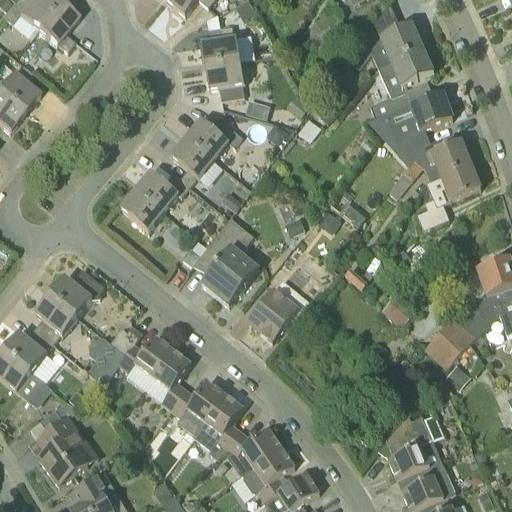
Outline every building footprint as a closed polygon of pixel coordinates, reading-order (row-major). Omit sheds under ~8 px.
[(15,8),(4,0),(0,5),(0,11),(7,17),(15,8)] [(38,36),(61,9),(49,0),(37,0),(36,2),(33,0),(21,0),(20,2),(15,8),(7,17),(3,22),(13,29),(20,21),(38,36)] [(20,2),(21,0),(4,0),(15,8),(20,2)] [(172,0),(167,6),(185,21),(198,5),(208,13),(216,3),(212,0),(172,0)] [(347,0),(350,3),(354,0),(359,8),(373,0),(347,0)] [(61,9),(38,36),(57,51),(58,50),(67,58),(76,48),(66,40),(79,24),(61,9)] [(392,67),(423,54),(412,28),(381,42),(392,67)] [(235,44),(233,32),(209,36),(211,48),(202,49),(205,73),(240,67),(237,44),(235,44)] [(359,73),(375,51),(364,44),(348,66),(359,73)] [(387,120),(413,111),(406,92),(435,79),(423,54),(392,67),(378,73),(392,103),(382,107),(387,120)] [(240,67),(205,73),(209,96),(220,94),(222,106),(244,102),(242,91),(244,90),(240,67)] [(0,95),(0,99),(25,120),(41,102),(24,88),(33,79),(23,70),(14,80),(14,79),(0,95)] [(0,130),(10,138),(25,120),(0,99),(0,130)] [(444,99),(413,111),(422,137),(453,125),(444,99)] [(299,122),(309,111),(297,100),(287,112),(299,122)] [(268,119),(270,108),(251,105),(250,117),(268,119)] [(328,130),(343,114),(337,108),(329,117),(319,107),(312,114),(328,130)] [(187,144),(214,166),(229,148),(235,153),(243,144),(218,123),(210,132),(202,125),(187,144)] [(309,124),(298,137),(310,147),(321,133),(309,124)] [(289,138),(277,129),(267,142),(279,151),(283,146),(289,138)] [(431,188),(472,171),(462,146),(448,152),(444,143),(424,153),(425,153),(414,167),(413,166),(395,189),(389,197),(398,204),(423,174),(426,176),(431,187),(431,188)] [(199,185),(214,166),(187,144),(172,162),(188,175),(180,185),(190,193),(198,184),(199,185)] [(431,188),(431,187),(427,189),(434,205),(425,209),(415,213),(417,220),(418,220),(424,235),(450,225),(444,210),(481,195),(472,171),(431,188)] [(190,193),(180,185),(172,194),(152,177),(136,195),(164,219),(178,201),(181,204),(190,193)] [(149,237),(164,219),(136,195),(121,214),(149,237)] [(242,207),(229,196),(222,206),(235,216),(242,207)] [(356,215),(348,225),(357,233),(365,222),(356,215)] [(333,239),(341,225),(326,217),(319,230),(333,239)] [(292,241),(305,236),(300,223),(287,228),(292,241)] [(230,312),(260,275),(240,259),(254,242),(231,224),(206,256),(219,268),(202,289),(230,312)] [(200,264),(191,257),(189,256),(182,267),(192,275),(200,264)] [(401,280),(414,270),(402,256),(390,266),(401,280)] [(374,261),(361,284),(351,275),(346,281),(362,295),(367,289),(368,289),(381,265),(374,261)] [(487,303),(463,332),(476,344),(499,318),(501,315),(500,305),(511,301),(511,268),(511,265),(479,276),(487,303)] [(50,300),(78,323),(93,305),(94,305),(104,293),(82,275),(72,288),(64,282),(50,300)] [(273,348),(286,332),(299,315),(275,296),(249,328),(273,348)] [(401,333),(416,316),(398,299),(382,316),(401,333)] [(62,342),(78,323),(50,300),(35,319),(42,325),(34,334),(53,349),(60,340),(62,342)] [(501,315),(499,318),(507,341),(511,339),(511,301),(500,305),(501,315)] [(126,361),(135,350),(143,339),(132,331),(128,337),(124,335),(120,336),(110,349),(126,361)] [(45,359),(53,349),(34,334),(26,344),(19,337),(4,356),(32,378),(47,360),(45,359)] [(156,381),(174,356),(156,342),(144,357),(135,350),(126,361),(119,370),(119,371),(129,378),(138,367),(156,381)] [(443,343),(428,359),(447,376),(461,360),(443,343)] [(119,370),(126,361),(110,349),(88,378),(104,391),(119,371),(119,370)] [(45,389),(32,378),(4,356),(0,361),(0,383),(30,407),(45,389)] [(173,416),(188,396),(178,388),(192,369),(174,356),(156,381),(172,393),(161,408),(173,416)] [(471,382),(457,370),(446,382),(460,394),(471,382)] [(205,429),(226,401),(208,388),(197,402),(188,396),(173,416),(182,423),(188,415),(205,429)] [(451,407),(444,391),(430,398),(437,414),(451,407)] [(415,396),(408,403),(413,409),(420,402),(415,396)] [(362,430),(378,414),(363,398),(346,415),(362,430)] [(81,408),(81,399),(72,399),(72,408),(81,408)] [(226,459),(242,437),(233,430),(244,415),(226,401),(205,429),(194,444),(211,456),(210,459),(217,464),(226,459)] [(67,422),(75,417),(72,412),(66,408),(50,420),(30,434),(38,444),(67,422)] [(38,444),(15,460),(15,461),(37,447),(46,459),(39,465),(59,492),(87,470),(77,456),(87,449),(68,423),(75,418),(75,417),(67,422),(38,444)] [(430,473),(442,468),(423,422),(411,428),(389,452),(394,463),(388,465),(395,479),(390,482),(393,489),(398,487),(403,485),(403,484),(429,472),(430,473)] [(244,482),(283,455),(270,436),(254,446),(242,437),(226,459),(242,482),(243,481),(244,482)] [(487,461),(484,453),(474,457),(478,468),(485,466),(487,461)] [(287,495),(286,493),(279,484),(295,473),(283,455),(244,482),(255,500),(257,498),(265,510),(287,495)] [(425,511),(456,499),(442,468),(430,473),(429,472),(403,484),(403,485),(398,487),(402,497),(408,511),(406,511),(425,511)] [(484,487),(480,476),(473,479),(471,483),(475,491),(484,487)] [(303,511),(320,499),(307,480),(286,493),(287,495),(265,510),(266,511),(303,511)] [(109,511),(110,511),(116,507),(101,481),(70,500),(77,511),(75,511),(109,511)] [(425,511),(452,511),(448,503),(456,500),(456,499),(425,511)] [(484,511),(492,511),(487,499),(480,503),(484,511)]
